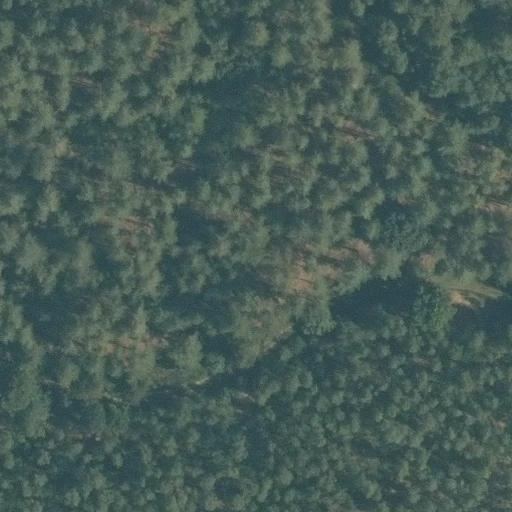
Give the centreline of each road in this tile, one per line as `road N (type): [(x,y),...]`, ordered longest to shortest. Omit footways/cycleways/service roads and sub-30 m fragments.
road 1 (track): [(0,347),(87,383),(158,389),(355,315),(483,308),(511,321)]
road 2 (track): [(511,128),(392,66),(350,0)]
